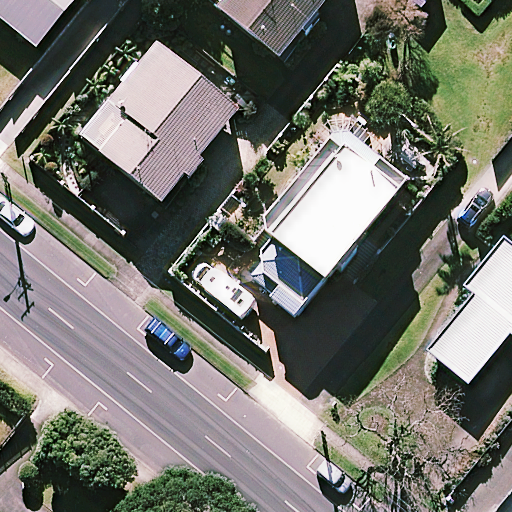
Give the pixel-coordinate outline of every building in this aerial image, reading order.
[(81,0),(0,0),(0,14),(42,49),(81,0)] [(334,0),(226,0),(221,7),(286,60),(334,0)] [(245,109),(165,45),(119,103),(137,118),(108,155),(170,204),(245,109)] [(267,224),(285,239),(251,280),(302,321),(335,280),(413,185),(345,129),(267,224)] [(511,247),(506,242),(470,287),(478,294),(433,352),(473,383),(511,334),(511,247)]
